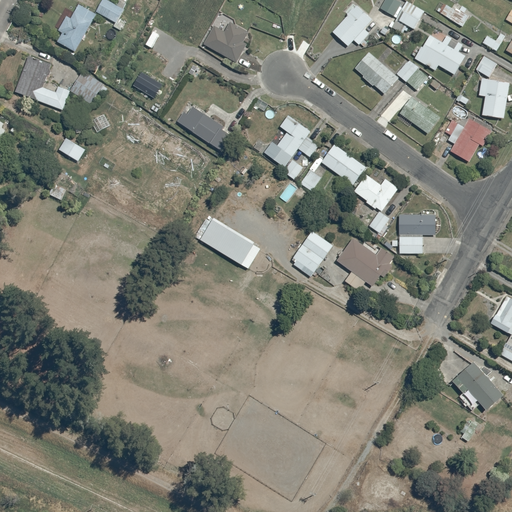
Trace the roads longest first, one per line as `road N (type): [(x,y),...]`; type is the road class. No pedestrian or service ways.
road 1 (residential): [(283,70),(492,218)]
road 2 (residential): [(492,218),(434,323)]
